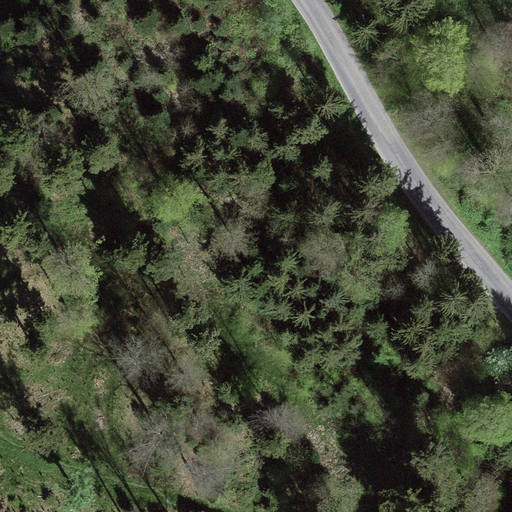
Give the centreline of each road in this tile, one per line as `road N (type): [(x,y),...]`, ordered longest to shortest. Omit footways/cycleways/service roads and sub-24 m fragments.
road 1 (unclassified): [(304,0),(419,179),(511,304)]
road 2 (track): [(0,442),(222,511)]
